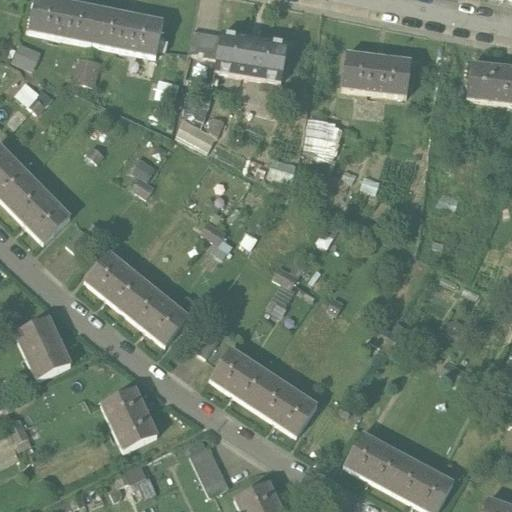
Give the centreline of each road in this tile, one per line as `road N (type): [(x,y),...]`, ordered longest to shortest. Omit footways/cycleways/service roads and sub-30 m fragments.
road 1 (residential): [(340,511),(217,428),(0,246)]
road 2 (residential): [(359,0),(511,28)]
